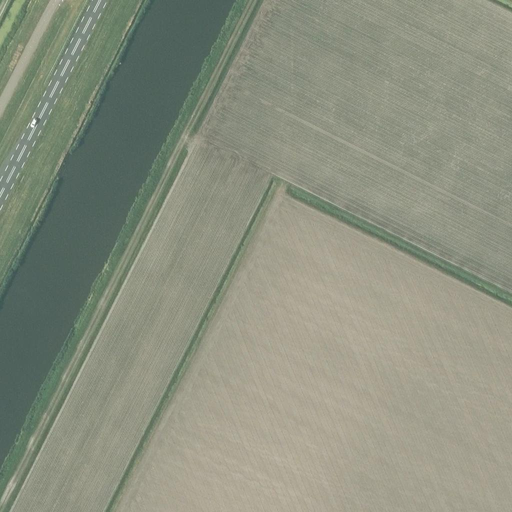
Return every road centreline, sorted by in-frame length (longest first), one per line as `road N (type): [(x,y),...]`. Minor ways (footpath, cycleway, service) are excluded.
road 1 (track): [(251,0),(0,501)]
road 2 (primary): [(0,194),(99,0)]
